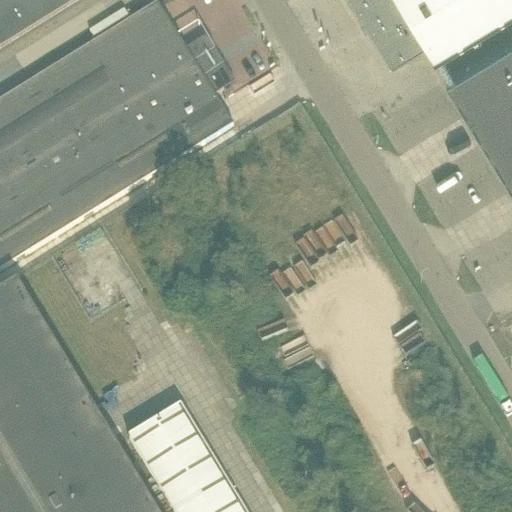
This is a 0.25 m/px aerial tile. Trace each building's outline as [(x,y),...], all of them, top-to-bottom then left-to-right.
[(0,0),(0,51),(82,0),(0,0)] [(434,60),(435,59),(511,11),(511,0),(350,0),(391,67),(425,46),(434,60)] [(0,273),(234,129),(215,98),(235,86),(207,40),(186,52),(158,7),(0,105),(0,273)] [(511,39),(447,80),(446,81),(511,188),(511,39)] [(151,511),(17,290),(0,299),(0,511),(151,511)] [(242,511),(181,410),(129,441),(172,511),(242,511)]
